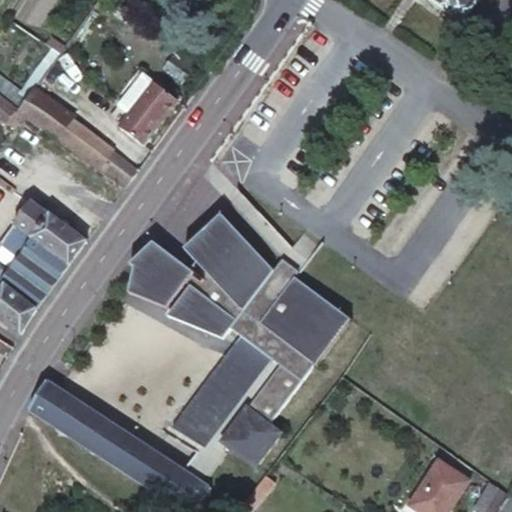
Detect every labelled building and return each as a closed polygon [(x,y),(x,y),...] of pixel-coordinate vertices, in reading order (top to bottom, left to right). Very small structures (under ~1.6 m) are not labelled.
[(443,0),(470,18),(483,0),(443,0)] [(51,45),(62,52),(66,47),(74,35),(62,27),(56,36),(50,34),(45,41),(51,45)] [(119,104),(131,112),(152,84),(136,72),(131,79),(135,83),(119,104)] [(22,109),(29,99),(4,81),(0,77),(0,94),(3,96),(22,109)] [(45,89),(40,84),(36,90),(42,94),(45,89)] [(152,84),(131,112),(118,129),(142,147),(175,102),(152,84)] [(128,183),(137,171),(112,154),(114,151),(75,124),(77,120),(42,94),(36,90),(32,95),(29,99),(22,109),(20,113),(22,114),(76,154),(124,189),(128,183)] [(20,113),(22,109),(3,96),(0,99),(0,120),(12,129),(22,114),(20,113)] [(25,244),(49,214),(38,207),(32,202),(1,241),(18,255),(25,244)] [(69,265),(85,242),(66,227),(49,214),(25,244),(18,255),(7,268),(4,273),(0,278),(0,282),(2,284),(24,300),(37,310),(37,308),(46,297),(69,265)] [(251,336),(259,342),(191,436),(186,442),(200,453),(204,455),(191,473),(205,482),(218,466),(222,459),(230,448),(224,443),(250,408),(272,425),(317,366),(320,367),(355,319),(299,278),(284,297),(268,284),(278,271),(226,214),(189,248),(200,260),(194,268),(183,282),(187,284),(192,287),(173,312),(169,318),(242,348),(251,336)] [(183,282),(194,268),(157,242),(136,266),(140,269),(131,295),(168,310),(187,284),(183,282)] [(28,323),(37,310),(24,300),(2,284),(0,286),(0,320),(2,322),(21,335),(28,323)] [(38,403),(32,413),(99,455),(179,506),(187,511),(199,511),(215,489),(205,482),(191,473),(187,471),(72,397),(49,382),(46,387),(38,403)] [(250,408),(224,443),(259,468),(277,444),(285,434),(272,425),(250,408)] [(204,455),(200,453),(187,471),(191,473),(204,455)] [(439,464),(410,510),(413,511),(453,511),(471,485),(439,464)] [(266,478),(239,511),(258,511),(278,487),(266,478)] [(495,511),(509,491),(493,482),(474,511),(476,511),(495,511)]
